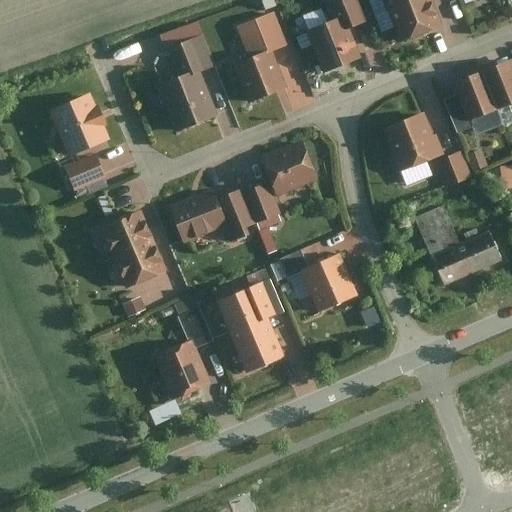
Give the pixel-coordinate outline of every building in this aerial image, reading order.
[(365,20),(357,0),(333,0),(341,19),(344,28),(365,20)] [(434,30),(422,0),(377,0),(395,45),(434,30)] [(287,37),(274,8),(261,13),(274,42),(287,37)] [(341,19),(304,33),(319,72),(356,58),(344,28),(341,19)] [(214,66),(203,37),(180,47),(192,75),(200,72),(214,66)] [(267,52),(231,66),(246,106),(282,92),(267,52)] [(511,78),(510,74),(508,63),(481,72),(494,109),(511,101),(511,78)] [(217,115),(200,72),(192,75),(165,86),(183,129),(217,115)] [(494,109),(481,72),(451,83),(456,96),(465,119),(494,109)] [(100,127),(87,96),(47,114),(60,144),(100,127)] [(456,96),(442,102),(454,131),(468,126),(465,119),(456,96)] [(439,156),(422,114),(383,130),(400,172),(439,156)] [(106,141),(100,127),(60,144),(67,159),(106,141)] [(299,144),(259,159),(268,185),(274,197),(314,182),(299,144)] [(467,177),(458,155),(434,166),(444,188),(467,177)] [(102,177),(93,156),(61,170),(71,191),(102,177)] [(511,163),(501,164),(502,187),(511,186),(511,163)] [(255,222),(280,212),(274,197),(268,185),(244,195),(255,222)] [(244,195),(240,188),(213,200),(225,227),(233,245),(254,236),(249,225),(255,222),(244,195)] [(211,191),(166,208),(180,244),(225,227),(213,200),(211,191)] [(413,220),(442,290),(502,265),(490,233),(464,244),(449,206),(413,220)] [(151,242),(138,212),(98,230),(111,259),(151,242)] [(164,272),(151,242),(111,259),(123,288),(164,272)] [(314,317),(355,299),(337,258),(296,275),(314,317)] [(216,302),(245,376),(282,361),(267,323),(283,316),(270,281),(216,302)] [(130,316),(148,309),(142,296),(124,303),(130,316)] [(155,358),(172,400),(210,384),(196,350),(212,343),(193,297),(172,306),(188,345),(155,358)]
